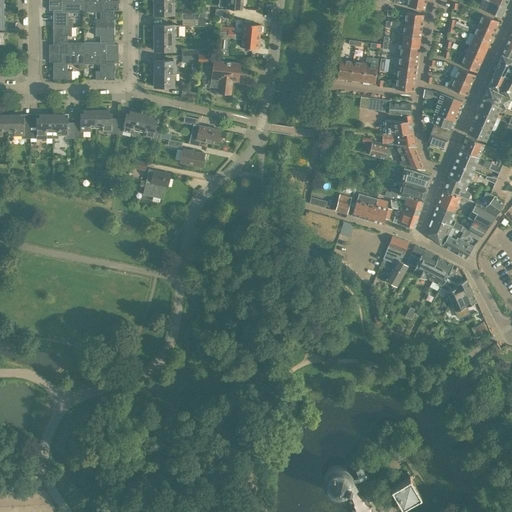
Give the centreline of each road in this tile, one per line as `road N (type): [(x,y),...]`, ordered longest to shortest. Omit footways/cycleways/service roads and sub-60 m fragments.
road 1 (residential): [(281,0),(256,138),(199,200),(167,351),(152,367),(69,399)]
road 2 (residential): [(440,174),(511,11)]
road 3 (residential): [(69,399),(42,460),(65,511)]
